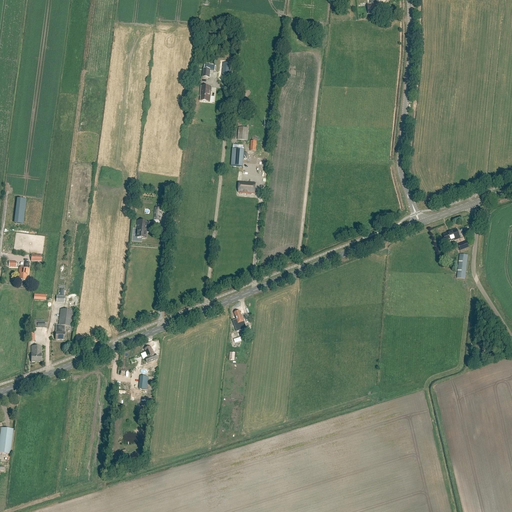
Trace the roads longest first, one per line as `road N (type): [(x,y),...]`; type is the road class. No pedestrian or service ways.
road 1 (secondary): [(0,392),(419,223)]
road 2 (unclassified): [(419,223),(400,169),(410,0)]
road 3 (unclassified): [(511,336),(476,280),(472,203)]
